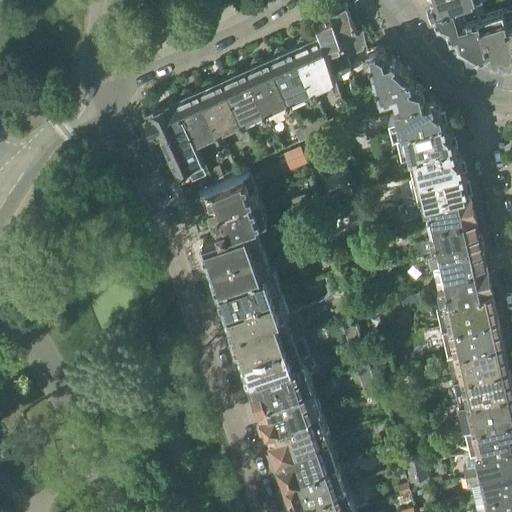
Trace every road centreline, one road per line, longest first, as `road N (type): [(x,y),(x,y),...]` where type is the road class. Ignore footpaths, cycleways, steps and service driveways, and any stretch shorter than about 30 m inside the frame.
road 1 (residential): [(265,511),(167,223),(91,103)]
road 2 (residential): [(91,103),(292,0)]
road 3 (residential): [(490,92),(489,141),(511,244)]
road 4 (residential): [(490,92),(451,71),(387,0)]
